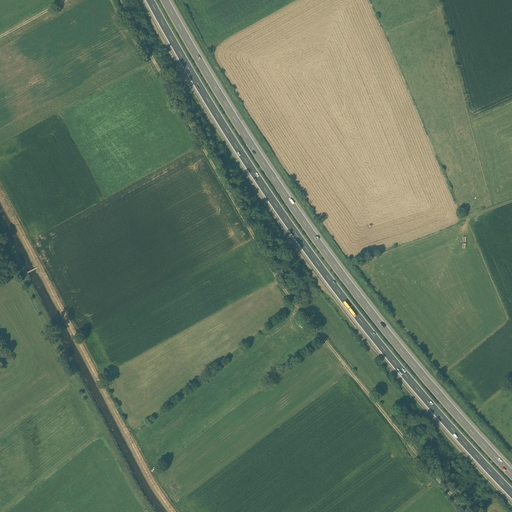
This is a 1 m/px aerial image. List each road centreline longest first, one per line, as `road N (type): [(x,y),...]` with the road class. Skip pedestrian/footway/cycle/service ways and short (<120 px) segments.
road 1 (track): [(463,511),(283,290),(119,0)]
road 2 (motorway): [(151,0),(290,229),(396,367),(511,496)]
road 3 (motorway): [(511,472),(303,221),(166,0)]
